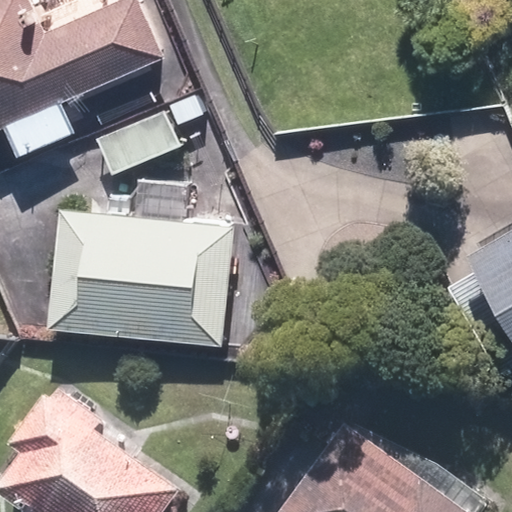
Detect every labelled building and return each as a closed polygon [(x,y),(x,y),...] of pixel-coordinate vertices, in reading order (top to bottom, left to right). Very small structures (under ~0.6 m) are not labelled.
[(78,92),(183,47),(162,0),(115,0),(67,20),(58,0),(0,0),(0,126),(18,119),(36,162),(97,136),(78,92)] [(175,103),(109,131),(125,169),(191,140),(175,103)] [(242,218),(197,215),(199,175),(151,172),(148,211),(68,206),(60,319),(234,332),(242,218)] [(511,273),(511,227),(492,239),(511,273)] [(10,489),(38,511),(175,511),(195,489),(66,384),(25,434),(43,448),(10,489)] [(481,511),(361,425),(297,511),(481,511)]
